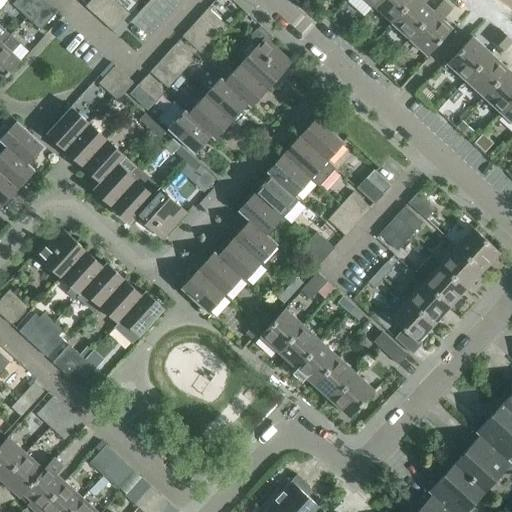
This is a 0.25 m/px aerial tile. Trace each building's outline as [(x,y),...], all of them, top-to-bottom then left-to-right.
[(33,0),(16,0),(12,5),(22,13),(33,0)] [(47,4),(42,0),(33,0),(22,13),(31,22),(47,4)] [(108,0),(91,0),(85,6),(95,15),(108,0)] [(104,23),(120,6),(113,0),(108,0),(95,15),(104,23)] [(379,0),(374,6),(391,22),(411,0),(379,0)] [(411,0),(391,22),(409,39),(433,12),(425,4),(427,0),(411,0)] [(443,1),(433,12),(409,39),(427,55),(452,29),(442,20),(452,9),(443,1)] [(40,30),(56,13),(47,4),(31,22),(40,30)] [(113,32),(129,14),(120,6),(104,23),(113,32)] [(217,34),(225,25),(208,9),(199,18),(217,34)] [(208,44),(217,34),(199,18),(191,27),(208,44)] [(182,36),(200,53),(208,44),(191,27),(182,36)] [(491,39),(497,44),(506,35),(500,29),(491,39)] [(267,89),(291,62),(256,30),(252,35),(252,44),(256,48),(240,64),(267,89)] [(0,83),(21,61),(12,53),(20,44),(10,35),(2,44),(0,46),(0,83)] [(511,40),(506,35),(497,44),(504,51),(511,42),(511,40)] [(490,54),(472,37),(447,63),(466,80),(490,54)] [(193,60),(175,44),(167,54),(184,70),(193,60)] [(176,79),(184,70),(167,54),(158,63),(176,79)] [(508,70),(490,54),(466,80),(483,96),(508,70)] [(150,72),(167,88),(176,79),(158,63),(150,72)] [(267,89),(240,64),(225,81),(224,82),(247,103),(247,104),(250,107),(267,89)] [(124,74),(115,66),(99,84),(108,92),(124,74)] [(511,100),(511,73),(508,70),(483,96),(501,113),(511,100)] [(117,101),(133,83),(124,74),(108,92),(117,101)] [(164,92),(146,76),(137,85),(155,102),(164,92)] [(225,81),(221,78),(204,96),(231,121),(247,104),(247,103),(224,82),(225,81)] [(137,86),(129,94),(147,110),(155,102),(137,85),(137,86)] [(231,121),(204,96),(189,113),(188,114),(211,135),(211,136),(214,139),(231,121)] [(511,100),(501,113),(511,122),(511,100)] [(89,124),(71,107),(46,134),(65,150),(89,124)] [(185,110),(168,129),(194,154),(211,136),(211,135),(188,114),(189,113),(185,110)] [(155,123),(145,113),(139,119),(149,129),(155,123)] [(343,142),(317,118),(300,136),(327,160),(343,142)] [(43,146),(17,121),(0,139),(0,141),(6,147),(7,147),(26,164),(27,164),(43,146)] [(462,122),(456,128),(468,139),(474,133),(462,122)] [(160,138),(165,132),(155,123),(149,129),(160,138)] [(82,167),(107,140),(89,124),(65,150),(82,167)] [(327,160),(300,136),(284,154),(310,178),(319,186),(335,169),(327,160)] [(119,164),(125,157),(107,140),(82,167),(99,182),(100,183),(118,163),(119,164)] [(190,155),(180,146),(174,152),(185,161),(190,155)] [(26,164),(7,147),(6,147),(0,154),(0,172),(18,189),(34,170),(27,164),(26,164)] [(310,178),(284,154),(267,172),(270,175),(271,175),(294,196),(295,195),(310,178)] [(195,171),(200,165),(190,155),(185,161),(195,171)] [(185,161),(179,167),(205,191),(217,179),(216,179),(200,165),(195,171),(185,161)] [(136,179),(119,164),(118,163),(100,183),(99,182),(93,189),(111,206),(136,179)] [(374,170),(366,178),(383,194),(391,186),(374,170)] [(18,189),(0,172),(0,205),(1,206),(18,189)] [(271,175),(270,175),(255,192),(282,217),(298,198),(295,195),(294,196),(271,175)] [(383,194),(365,178),(357,188),(374,204),(383,194)] [(111,206),(130,223),(136,216),(136,215),(153,196),(153,195),(136,179),(111,206)] [(162,239),(187,213),(159,188),(153,195),(153,196),(136,215),(136,216),(162,239)] [(282,217),(255,192),(238,211),(249,221),(250,220),(265,235),(266,234),(282,217)] [(371,208),(353,192),(345,201),(362,217),(371,208)] [(435,209),(417,193),(408,203),(426,219),(435,209)] [(362,217),(345,201),(336,211),(354,227),(362,217)] [(422,223),(405,206),(396,216),(414,232),(422,223)] [(336,211),(328,220),(345,236),(354,227),(336,211)] [(414,232),(396,216),(388,225),(405,241),(414,232)] [(234,238),(260,263),(277,244),(266,234),(265,235),(250,220),(249,221),(234,238)] [(405,241),(388,225),(379,234),(397,251),(405,241)] [(86,251),(59,227),(35,253),(61,278),(86,251)] [(499,252),(473,228),(456,246),(482,271),(499,252)] [(334,248),(316,232),(308,241),(326,257),(334,248)] [(260,263),(234,238),(218,255),(217,256),(240,277),(240,278),(244,281),(260,263)] [(326,257),(308,241),(299,251),(317,267),(326,257)] [(456,246),(440,264),(466,288),(482,271),(456,246)] [(103,267),(103,266),(86,251),(61,278),(72,287),(67,293),(74,300),(77,297),(83,291),(82,290),(103,267)] [(217,256),(218,255),(214,252),(198,270),(224,295),(240,278),(240,277),(217,256)] [(440,264),(431,256),(414,274),(423,282),(450,306),(466,288),(440,264)] [(393,267),(387,262),(377,272),(383,278),(393,267)] [(100,306),(124,280),(106,263),(103,266),(103,267),(82,290),(83,291),(77,297),(95,313),(100,307),(100,306)] [(224,295),(198,270),(181,289),(208,313),(224,295)] [(383,278),(377,272),(368,282),(374,288),(383,278)] [(327,282),(317,273),(301,290),(311,299),(327,282)] [(297,277),(287,287),(293,293),(303,283),(297,277)] [(142,296),(141,295),(124,280),(100,306),(100,307),(118,323),(122,319),(121,319),(142,296)] [(450,306),(423,282),(407,299),(434,324),(450,306)] [(293,293),(287,287),(278,298),(284,303),(293,293)] [(18,299),(9,290),(0,299),(0,314),(2,316),(18,299)] [(132,343),(164,309),(145,291),(141,295),(142,296),(121,319),(122,319),(118,323),(114,327),(132,343)] [(353,306),(343,296),(337,302),(348,312),(353,306)] [(28,307),(18,299),(2,316),(11,325),(28,307)] [(434,324),(407,299),(390,318),(403,329),(395,338),(412,354),(422,344),(418,341),(434,324)] [(353,306),(348,312),(358,321),(364,315),(353,306)] [(303,325),(284,309),(260,335),(278,352),(303,325)] [(44,313),(39,318),(45,323),(49,327),(53,322),(44,313)] [(270,318),(264,313),(255,323),(261,328),(270,318)] [(39,318),(35,314),(19,332),(28,340),(45,323),(39,318)] [(53,322),(49,327),(54,331),(59,336),(63,331),(53,322)] [(49,327),(45,323),(28,340),(37,349),(54,331),(49,327)] [(261,328),(255,323),(246,333),(252,339),(261,328)] [(321,342),(303,325),(278,352),(296,368),(321,342)] [(54,331),(37,349),(47,357),(63,340),(59,336),(54,331)] [(389,338),(382,332),(373,342),(380,348),(389,338)] [(407,355),(389,338),(380,348),(398,365),(407,355)] [(338,358),(321,342),(296,368),(314,385),(338,358)] [(69,345),(52,362),(63,372),(79,354),(69,345)] [(87,346),(79,355),(85,359),(92,351),(87,346)] [(0,370),(9,360),(0,351),(0,370)] [(79,355),(79,354),(63,372),(73,381),(89,363),(85,359),(79,355)] [(356,374),(338,358),(314,385),(332,401),(356,374)] [(98,372),(89,363),(73,381),(82,390),(98,372)] [(374,391),(356,374),(332,401),(350,418),(374,391)] [(511,380),(510,382),(511,383),(511,394),(511,393),(502,403),(511,412),(511,380)] [(44,391),(34,382),(17,401),(27,410),(44,391)] [(52,397),(36,414),(46,423),(62,405),(52,397)] [(27,410),(17,401),(10,408),(20,417),(27,410)] [(511,412),(502,403),(492,414),(495,416),(490,422),(481,414),(469,427),(473,430),(473,429),(511,465),(511,412)] [(62,405),(46,423),(55,431),(71,414),(62,405)] [(71,414),(55,431),(64,440),(81,422),(71,414)] [(511,465),(473,429),(473,430),(463,441),(472,449),(466,455),(463,453),(454,463),(484,491),(504,470),(509,474),(511,473),(511,465)] [(8,437),(0,445),(0,478),(2,480),(26,453),(8,437)] [(115,454),(106,445),(89,463),(99,472),(115,454)] [(43,469),(26,453),(2,480),(20,497),(44,470),(43,469)] [(124,462),(115,454),(99,472),(108,480),(124,462)] [(44,470),(20,497),(29,505),(36,511),(64,482),(56,474),(63,467),(63,466),(53,458),(43,469),(44,470)] [(134,471),(124,462),(108,480),(118,489),(134,471)] [(465,511),(484,491),(454,463),(445,473),(447,476),(442,482),(433,474),(422,486),(425,489),(426,489),(451,511),(465,511)] [(309,486),(297,474),(262,511),(314,511),(320,507),(310,498),(307,501),(301,495),(309,486)] [(150,486),(141,477),(125,495),(134,504),(150,486)] [(64,482),(36,511),(70,511),(83,499),(64,482)] [(143,511),(160,494),(150,486),(134,504),(143,511)] [(451,511),(426,489),(425,489),(415,501),(424,509),(421,511),(451,511)] [(160,511),(169,503),(160,494),(143,511),(160,511)] [(97,511),(83,499),(70,511),(97,511)] [(177,511),(178,511),(169,503),(161,511),(177,511)]
